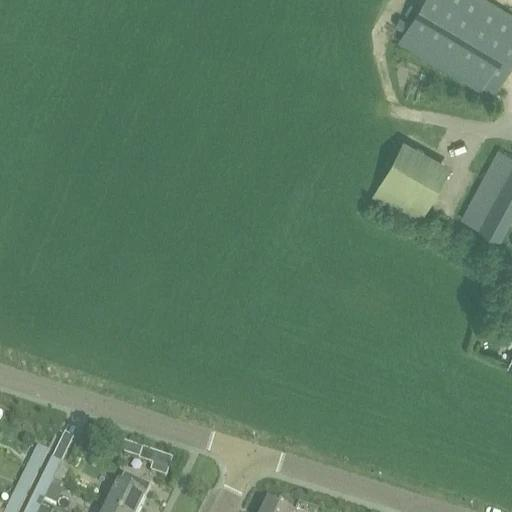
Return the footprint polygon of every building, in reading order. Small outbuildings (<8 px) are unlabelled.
[(397,42),(491,98),(511,63),(511,13),(490,0),(422,0),(409,23),(399,17),(394,26),(403,32),(397,42)] [(372,197),(419,223),(451,165),(404,139),(372,197)] [(460,219),(501,241),(511,219),(511,156),(498,149),(460,219)] [(139,459),(142,449),(128,445),(125,454),(139,459)] [(38,447),(27,469),(38,474),(49,452),(38,447)] [(61,464),(67,452),(57,447),(51,459),(60,463),(61,464)] [(157,455),(151,472),(166,478),(172,460),(157,455)] [(51,459),(43,477),(54,482),(62,464),(61,464),(60,463),(51,459)] [(16,491),(27,496),(38,474),(27,469),(16,491)] [(118,486),(107,509),(114,511),(139,511),(146,499),(145,499),(151,488),(124,475),(119,486),(118,486)] [(43,477),(32,499),(43,504),(54,482),(43,477)] [(5,511),(19,511),(27,496),(16,491),(5,511)] [(32,499),(25,511),(38,511),(43,504),(32,499)]
